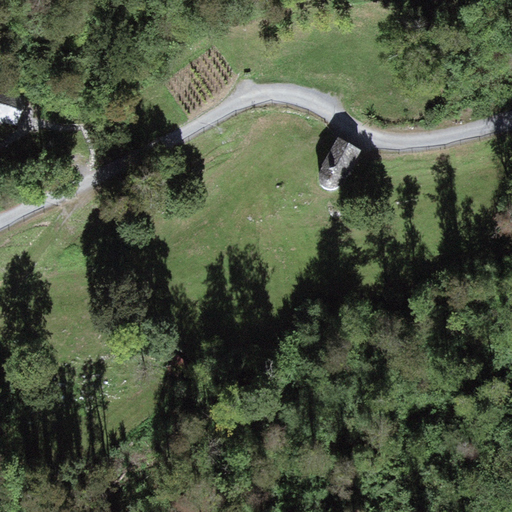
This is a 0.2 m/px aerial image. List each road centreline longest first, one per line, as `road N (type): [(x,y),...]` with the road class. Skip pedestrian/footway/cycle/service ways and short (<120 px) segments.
road 1 (track): [(0,223),(239,103),(278,96),(325,107),(356,129),(409,139),(511,119)]
road 2 (track): [(343,120),(236,193),(230,245),(239,269),(261,282),(304,294),(334,291),(367,274),(441,198),(511,168)]
